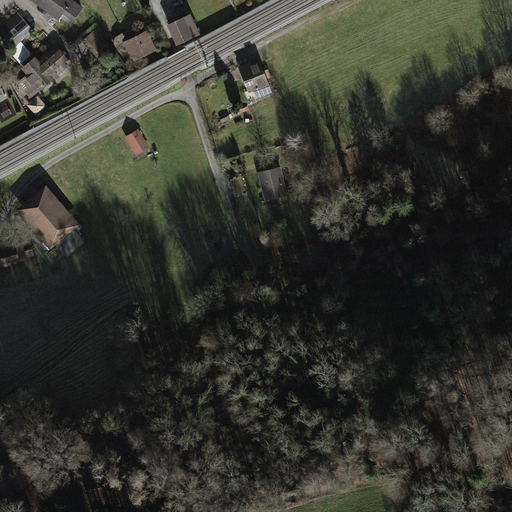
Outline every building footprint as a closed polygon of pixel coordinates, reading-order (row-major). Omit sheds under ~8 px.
[(55,0),(33,0),(48,10),(55,0)] [(81,5),(74,0),(55,0),(48,10),(59,18),(63,13),(71,19),(81,5)] [(214,3),(169,25),(178,43),(198,34),(194,26),(219,14),(214,3)] [(0,29),(14,46),(33,31),(17,13),(0,27),(0,29)] [(158,48),(148,29),(124,42),(134,61),(158,48)] [(96,31),(83,41),(97,58),(110,48),(96,31)] [(55,46),(38,61),(34,57),(23,67),(27,72),(14,83),(29,100),(70,63),(55,46)] [(261,66),(251,70),(250,67),(239,71),(250,97),(256,95),(259,103),(273,98),(261,66)] [(38,96),(27,105),(36,116),(47,107),(38,96)] [(126,138),(138,157),(151,150),(139,131),(126,138)] [(282,168),(258,174),(265,202),(288,197),(282,168)] [(19,210),(52,252),(82,228),(48,186),(19,210)] [(0,248),(0,270),(21,265),(16,244),(0,248)]
